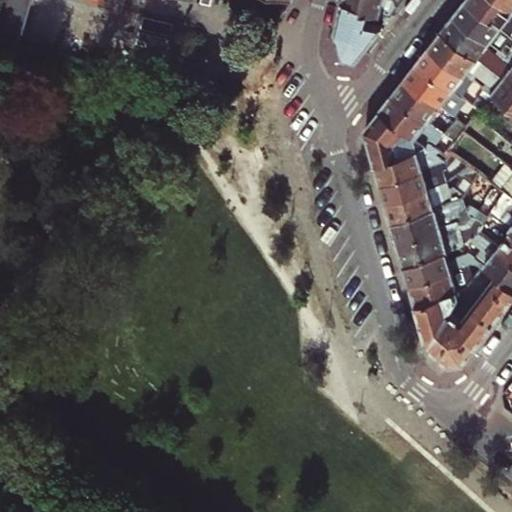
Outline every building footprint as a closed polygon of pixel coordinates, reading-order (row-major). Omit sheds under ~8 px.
[(2,0),(1,30),(32,32),(33,0),(2,0)] [(383,27),(367,22),(370,11),(364,9),(365,5),(345,0),(339,28),(345,54),(359,58),(383,27)] [(388,21),(399,6),(396,0),(345,0),(365,5),(364,9),(370,11),(382,14),(388,21)] [(495,34),(502,25),(468,0),(465,0),(454,15),(490,41),(495,34)] [(468,0),(502,25),(511,12),(511,8),(501,0),(468,0)] [(511,0),(501,0),(511,8),(511,0)] [(511,32),(511,12),(502,25),(511,33),(511,32)] [(484,49),(490,41),(454,15),(442,30),(477,58),(489,67),(495,71),(504,78),(511,68),(502,61),(487,50),(484,49)] [(495,34),(509,44),(511,39),(511,32),(511,33),(502,25),(495,34)] [(468,69),(477,58),(442,30),(430,45),(466,73),(468,69)] [(453,89),(466,73),(430,45),(418,61),(453,89)] [(511,48),(502,61),(511,68),(511,67),(511,48)] [(468,69),(480,78),(489,67),(477,58),(468,69)] [(442,104),(453,89),(418,61),(406,77),(442,104)] [(511,67),(511,68),(504,78),(497,88),(493,93),(511,107),(511,67)] [(487,81),(497,88),(504,78),(495,71),(487,81)] [(429,120),(442,104),(406,77),(394,93),(429,120)] [(491,95),(493,93),(497,88),(487,81),(483,86),(482,88),(491,95)] [(417,136),(429,120),(394,93),(382,108),(417,136)] [(477,101),(483,105),(489,98),(483,93),(477,101)] [(464,117),(471,122),(477,113),(479,112),(470,106),(464,117)] [(421,148),(425,142),(417,136),(382,108),(366,129),(377,163),(419,149),(421,148)] [(444,153),(449,157),(453,151),(450,149),(456,141),(448,134),(442,143),(448,147),(444,153)] [(425,168),(432,166),(425,147),(421,148),(419,149),(425,168)] [(382,182),(425,168),(419,149),(377,163),(382,182)] [(445,162),(447,161),(449,157),(444,153),(440,158),(445,162)] [(388,201),(443,184),(439,169),(449,166),(447,161),(445,162),(432,166),(425,168),(382,182),(388,201)] [(388,201),(393,220),(461,195),(465,194),(482,172),(460,178),(455,187),(450,189),(448,182),(443,184),(388,201)] [(467,206),(472,201),(489,177),(482,172),(465,194),(461,195),(467,206)] [(511,194),(508,191),(493,212),(511,225),(511,194)] [(393,220),(400,242),(443,226),(442,224),(439,215),(460,207),(462,212),(458,213),(460,218),(466,216),(464,212),(468,208),(467,206),(461,195),(393,220)] [(446,250),(461,244),(470,238),(481,231),(486,224),(471,213),(468,208),(464,212),(466,216),(460,218),(442,224),(443,226),(400,242),(406,264),(446,250)] [(511,253),(511,231),(507,239),(504,233),(488,220),(486,224),(481,231),(511,253)] [(511,281),(511,253),(481,231),(470,238),(489,252),(495,253),(488,264),(491,266),(500,273),(511,281)] [(462,254),(470,251),(461,244),(446,250),(450,261),(453,258),(462,254)] [(406,264),(412,283),(463,265),(466,264),(462,254),(453,258),(450,261),(446,250),(406,264)] [(467,278),(472,274),(473,269),(479,264),(475,261),(466,264),(463,265),(467,278)] [(461,290),(468,287),(470,285),(467,278),(463,265),(412,283),(418,302),(461,290)] [(467,360),(493,326),(511,300),(511,281),(500,273),(465,317),(453,309),(462,295),(461,290),(418,302),(430,342),(451,362),(467,360)]
